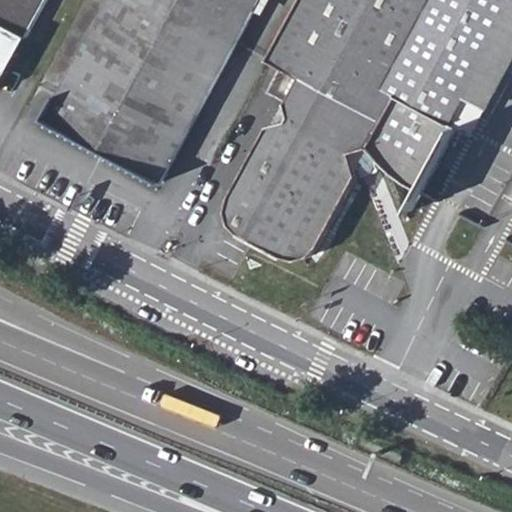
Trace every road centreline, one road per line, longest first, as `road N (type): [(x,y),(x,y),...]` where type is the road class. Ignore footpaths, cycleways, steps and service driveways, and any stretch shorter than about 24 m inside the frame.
road 1 (residential): [(511,456),(0,205)]
road 2 (trunk): [(416,511),(129,393)]
road 3 (trunk): [(0,399),(267,511)]
road 4 (trunk): [(0,443),(177,511)]
road 5 (trunk): [(129,393),(125,362),(0,308)]
road 6 (trunk): [(129,393),(0,340)]
